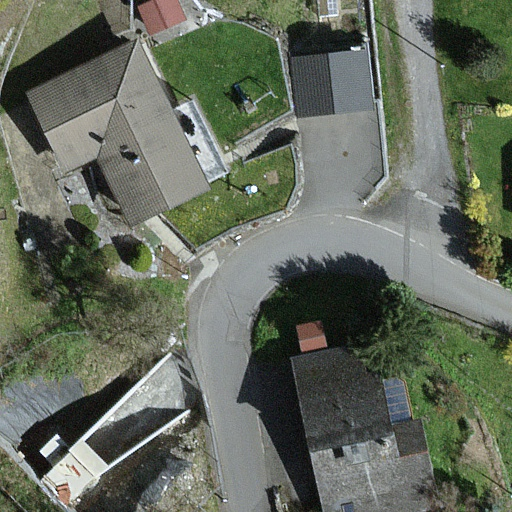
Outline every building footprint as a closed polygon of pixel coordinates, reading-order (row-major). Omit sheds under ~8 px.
[(152,32),(184,18),(176,0),(159,0),(142,8),(152,32)] [(136,47),(36,94),(70,165),(98,151),(133,223),(204,189),(136,47)] [(365,53),(296,60),(302,114),(371,107),(365,53)] [(401,340),(299,361),(330,511),(395,511),(436,504),(401,340)] [(108,511),(134,511),(190,452),(163,427),(186,403),(144,364),(54,462),(108,511)]
